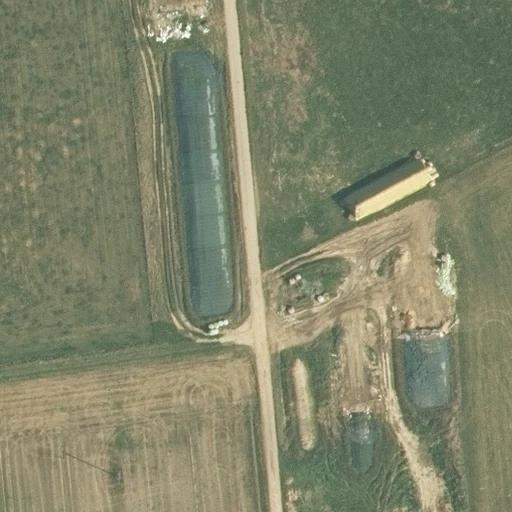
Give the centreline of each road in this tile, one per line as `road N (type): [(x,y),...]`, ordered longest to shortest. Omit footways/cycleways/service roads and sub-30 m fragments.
road 1 (track): [(227,0),(274,511)]
road 2 (track): [(0,377),(257,336)]
